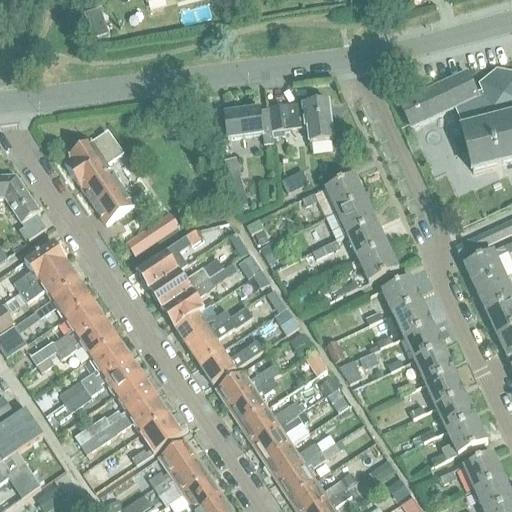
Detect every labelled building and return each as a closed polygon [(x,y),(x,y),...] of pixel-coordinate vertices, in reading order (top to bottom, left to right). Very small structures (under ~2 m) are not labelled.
[(104,5),(87,13),(101,40),(117,32),(104,5)] [(511,74),(498,73),(479,87),(480,95),(476,97),(468,78),(401,108),(412,132),(456,111),(465,131),(462,132),(473,175),(511,165),(511,74)] [(268,111),(269,112),(272,139),(283,137),(281,124),(290,123),(289,121),(303,119),(305,131),(308,131),(310,146),(332,143),(328,104),(268,111)] [(272,139),(269,112),(261,113),(259,111),(224,115),(227,141),(261,137),(262,148),(272,147),(271,139),(272,139)] [(106,169),(122,159),(108,138),(92,149),(90,146),(69,159),(70,160),(68,162),(69,164),(64,167),(81,194),(83,195),(106,229),(133,211),(106,169)] [(130,158),(116,164),(126,188),(140,182),(130,158)] [(225,164),(233,196),(241,194),(238,182),(240,181),(236,161),(225,164)] [(326,193),(337,217),(366,203),(355,179),(326,193)] [(16,180),(0,180),(0,204),(2,204),(22,232),(19,234),(26,246),(46,233),(36,218),(40,216),(16,180)] [(337,245),(348,240),(377,227),(366,203),(337,217),(326,222),(337,245)] [(511,225),(456,251),(461,261),(511,237),(511,225)] [(348,240),(359,264),(388,250),(377,227),(348,240)] [(196,236),(136,274),(149,294),(179,275),(187,269),(180,258),(201,244),(196,236)] [(340,252),(336,244),(313,256),(316,263),(340,252)] [(511,246),(464,269),(476,293),(501,281),(506,279),(511,275),(511,265),(509,259),(511,257),(511,246)] [(21,297),(66,267),(53,247),(24,266),(31,276),(14,287),(21,297)] [(388,250),(359,264),(370,288),(399,274),(388,250)] [(253,280),(253,281),(262,275),(251,260),(238,268),(248,283),(253,280)] [(149,294),(162,313),(223,273),(216,264),(185,284),(179,275),(149,294)] [(51,306),(80,287),(66,267),(21,297),(27,307),(44,295),(51,306)] [(162,313),(175,332),(197,318),(204,313),(198,304),(203,300),(204,298),(228,282),(223,273),(162,313)] [(262,275),(253,281),(260,292),(270,288),(262,275)] [(476,293),(487,316),(511,304),(511,292),(506,279),(476,293)] [(382,295),(393,319),(423,306),(411,282),(382,295)] [(64,324),(92,305),(80,287),(51,306),(34,317),(40,325),(53,317),(50,312),(54,309),(64,324)] [(309,291),(295,298),(301,309),(315,302),(309,291)] [(274,295),(266,300),(278,317),(286,312),(274,295)] [(511,304),(487,316),(498,340),(511,332),(511,304)] [(49,361),(57,356),(105,324),(92,305),(64,324),(71,336),(55,347),(54,345),(32,359),(38,369),(49,361)] [(393,319),(404,343),(433,329),(423,306),(393,319)] [(0,337),(16,327),(3,308),(0,310),(0,337)] [(242,330),(254,322),(246,312),(230,323),(187,351),(200,371),(223,355),(215,343),(235,330),(242,330)] [(197,318),(175,332),(187,351),(230,323),(226,316),(205,330),(197,318)] [(366,322),(369,329),(382,324),(379,317),(366,322)] [(280,318),(266,324),(271,337),(286,332),(280,318)] [(79,347),(90,363),(118,344),(105,324),(57,356),(62,365),(78,354),(75,350),(79,347)] [(404,343),(415,366),(444,353),(433,329),(404,343)] [(511,332),(498,340),(509,363),(511,361),(511,332)] [(302,337),(290,345),(302,362),(314,354),(302,337)] [(389,339),(365,351),(368,358),(393,346),(389,339)] [(70,404),(85,393),(131,363),(118,344),(90,363),(97,374),(59,400),(64,408),(70,404)] [(326,350),(334,367),(345,361),(337,345),(326,350)] [(223,355),(200,371),(212,390),(263,356),(257,346),(229,365),(223,355)] [(415,366),(426,390),(455,376),(444,353),(415,366)] [(305,362),(317,380),(327,374),(315,355),(305,362)] [(54,369),(49,361),(38,369),(43,376),(54,369)] [(388,368),(392,376),(403,370),(400,362),(388,368)] [(105,386),(115,400),(143,382),(131,363),(85,393),(91,402),(104,394),(101,389),(105,386)] [(353,365),(338,372),(349,388),(361,383),(353,365)] [(216,394),(228,412),(271,384),(281,377),(275,368),(250,385),(244,376),(216,394)] [(426,390),(437,413),(466,400),(455,376),(426,390)] [(325,385),(335,404),(346,398),(336,379),(325,385)] [(73,442),(80,452),(156,402),(143,382),(115,400),(124,415),(119,418),(118,415),(105,424),(104,422),(73,442)] [(228,412),(240,430),(268,412),(258,398),(263,395),(265,398),(276,391),(271,384),(228,412)] [(398,392),(402,399),(415,394),(411,386),(398,392)] [(0,426),(14,417),(3,400),(0,401),(0,426)] [(437,413),(447,437),(477,423),(466,400),(437,413)] [(133,428),(140,439),(168,420),(156,402),(80,452),(86,461),(116,441),(115,439),(133,428)] [(240,430),(253,449),(296,420),(303,416),(297,407),(274,422),(268,412),(240,430)] [(422,409),(410,415),(413,423),(426,417),(422,409)] [(0,468),(18,457),(44,439),(26,413),(0,430),(0,468)] [(168,420),(140,439),(150,453),(145,456),(143,454),(126,466),(124,463),(107,475),(113,485),(182,440),(168,420)] [(296,420),(253,449),(265,467),(292,449),(308,439),(301,428),(296,420)] [(477,423),(447,437),(453,449),(441,455),(443,459),(432,465),(435,471),(488,447),(477,423)] [(433,432),(413,442),(416,450),(437,440),(433,432)] [(265,467),(277,485),(334,448),(329,440),(299,460),(292,449),(265,467)] [(148,485),(153,493),(197,463),(185,445),(158,463),(168,478),(163,481),(160,477),(148,485)] [(277,485),(290,505),(317,487),(307,471),(311,468),(313,472),(338,455),(334,448),(277,485)] [(18,457),(0,468),(0,488),(7,483),(22,504),(41,491),(18,457)] [(464,471),(475,495),(504,482),(493,457),(464,471)] [(173,485),(182,500),(209,482),(197,463),(153,493),(159,501),(171,493),(168,489),(173,485)] [(388,464),(370,477),(378,488),(396,475),(388,464)] [(189,510),(187,511),(203,511),(222,500),(209,482),(182,500),(189,510)] [(475,495),(482,511),(499,511),(511,506),(511,498),(504,482),(475,495)] [(290,505),(294,511),(317,511),(346,493),(341,484),(323,496),(317,487),(290,505)] [(59,485),(39,501),(47,511),(54,511),(71,499),(59,485)] [(317,511),(335,511),(352,501),(346,493),(317,511)] [(124,511),(147,511),(151,510),(144,499),(124,511)] [(229,511),(222,500),(203,511),(229,511)]
